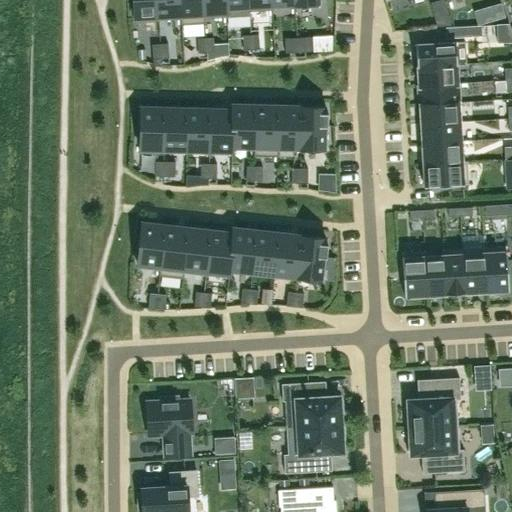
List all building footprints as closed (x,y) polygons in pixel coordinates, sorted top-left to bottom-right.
[(158,16),(156,0),(132,0),(134,17),(158,16)] [(180,15),(179,0),(156,0),(158,16),(179,15),(180,15)] [(203,13),(202,0),(179,0),(180,15),(179,15),(180,24),(205,23),(204,18),(203,18),(203,13)] [(202,0),(203,13),(227,12),(227,7),(226,7),(225,0),(202,0)] [(500,3),(489,6),(493,20),(504,17),(500,3)] [(481,36),(480,25),(445,27),(445,38),(481,36)] [(250,37),(242,38),(243,50),(251,49),(250,37)] [(251,49),(259,49),(258,37),(250,37),(251,49)] [(297,52),(305,51),(304,39),(296,40),(297,52)] [(205,40),(197,41),(197,53),(205,52),(205,40)] [(205,52),(213,52),(213,40),(205,40),(205,52)] [(296,40),(288,40),(289,52),(297,52),(296,40)] [(466,63),(464,41),(416,44),(417,66),(466,63)] [(160,58),(168,57),(167,45),(159,46),(160,58)] [(159,46),(151,46),(152,58),(160,58),(159,46)] [(417,66),(418,85),(457,83),(456,65),(466,64),(466,63),(417,66)] [(457,83),(418,85),(419,104),(458,102),(457,83)] [(458,102),(419,104),(420,124),(459,121),(458,102)] [(254,146),(255,105),(231,104),(231,109),(232,109),(231,145),(232,145),(254,146)] [(277,147),(278,106),(255,105),(254,146),(253,146),(253,156),(277,156),(278,147),(277,147)] [(300,147),(301,106),(278,106),(277,147),(300,147)] [(301,106),(300,147),(324,148),(324,125),(327,125),(327,112),(324,112),(325,107),(301,106)] [(163,148),(164,108),(140,107),(139,148),(163,148)] [(186,149),(187,108),(164,108),(163,148),(186,149)] [(187,108),(186,149),(208,150),(209,109),(187,108)] [(209,109),(208,150),(232,150),(232,145),(231,145),(232,109),(231,109),(209,109)] [(421,143),(461,140),(459,121),(420,124),(421,143)] [(421,143),(422,164),(467,162),(467,161),(462,161),(462,158),(461,140),(421,143)] [(511,158),(511,145),(503,146),(504,159),(511,158)] [(503,172),(511,171),(511,158),(502,160),(503,172)] [(467,162),(422,164),(423,186),(468,184),(467,162)] [(162,163),(154,163),(154,175),(162,175),(162,163)] [(162,175),(170,176),(170,164),(162,163),(162,175)] [(208,166),(200,165),(200,177),(208,178),(208,166)] [(208,178),(216,178),(216,166),(208,166),(208,178)] [(254,168),(246,168),(245,180),(253,180),(254,168)] [(253,180),(261,180),(262,168),(254,168),(253,180)] [(299,170),(291,170),(291,182),(299,182),(299,170)] [(299,182),(307,183),(307,170),(299,170),(299,182)] [(497,205),(498,213),(511,213),(510,204),(497,205)] [(459,207),(447,208),(448,216),(460,215),(459,207)] [(459,207),(460,215),(472,215),(471,207),(459,207)] [(421,210),(421,218),(433,217),(433,209),(421,210)] [(421,218),(421,210),(409,210),(409,218),(421,218)] [(160,266),(165,225),(141,223),(137,263),(159,266),(160,266)] [(183,268),(187,228),(165,225),(160,266),(159,266),(158,275),(183,278),(184,269),(183,268)] [(206,271),(210,230),(187,228),(183,268),(184,269),(206,271)] [(251,271),(256,230),(232,228),(232,233),(233,233),(229,269),(230,269),(251,271)] [(210,230),(206,271),(229,273),(230,269),(229,269),(233,233),(232,233),(210,230)] [(274,274),(279,233),(256,230),(251,271),(274,274)] [(279,233),(274,274),(297,276),(301,235),(279,233)] [(301,235),(297,276),(320,279),(323,256),(326,257),(327,243),(324,243),(325,238),(301,235)] [(486,291),(508,290),(505,245),(483,247),(486,291)] [(486,291),(483,247),(462,248),(464,293),(486,291)] [(464,293),(462,248),(443,249),(445,294),(464,293)] [(423,250),(426,295),(445,294),(443,249),(442,249),(442,254),(432,255),(425,255),(424,250),(423,250)] [(426,295),(423,250),(402,252),(404,296),(426,295)] [(250,286),(242,286),(240,297),(248,298),(250,286)] [(248,298),(256,299),(258,287),(250,286),(248,298)] [(295,289),(287,288),(286,300),(294,300),(295,289)] [(203,290),(196,289),(194,301),(202,302),(203,290)] [(294,300),(302,301),(303,289),(295,289),(294,300)] [(202,302),(210,303),(211,291),(203,290),(202,302)] [(157,292),(149,291),(148,303),(156,303),(157,292)] [(156,303),(164,304),(165,292),(157,292),(156,303)] [(511,382),(511,368),(499,369),(499,383),(511,382)] [(460,398),(459,377),(421,379),(422,399),(407,399),(407,406),(403,406),(404,424),(408,424),(409,427),(453,425),(452,399),(460,398)] [(312,397),(311,382),(281,383),(282,402),(285,402),(286,426),(340,424),(340,413),(343,411),(342,400),(339,398),(339,396),(312,397)] [(160,401),(146,402),(148,434),(163,433),(164,456),(190,454),(189,432),(191,432),(189,400),(178,400),(177,395),(159,396),(160,401)] [(340,425),(340,424),(286,426),(287,453),(283,454),(284,473),(317,471),(317,457),(320,453),(342,452),(341,440),(344,438),(343,427),(340,425)] [(455,449),(453,425),(409,427),(409,431),(405,432),(406,449),(410,449),(410,454),(425,453),(427,472),(464,470),(463,448),(455,449)] [(234,436),(213,437),(214,454),(235,453),(234,436)] [(141,493),(137,493),(138,511),(142,510),(141,511),(187,511),(187,496),(197,495),(196,470),(169,472),(170,485),(141,487),(141,493)] [(506,483),(495,483),(496,498),(507,498),(506,483)] [(333,499),(332,486),(277,489),(278,507),(279,506),(279,511),(336,511),(335,499),(333,499)] [(434,508),(426,509),(426,511),(466,511),(466,501),(483,500),(483,488),(465,489),(433,491),(434,508)]
